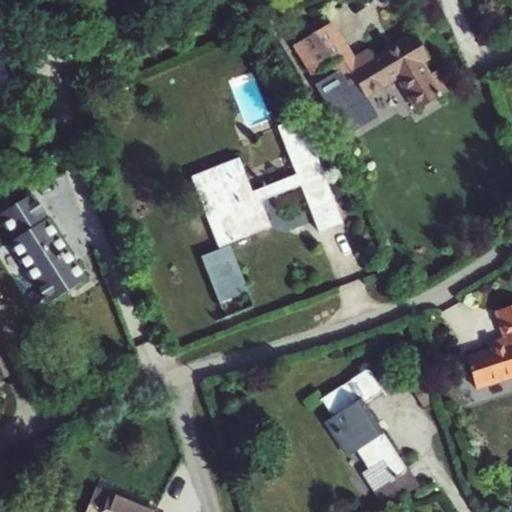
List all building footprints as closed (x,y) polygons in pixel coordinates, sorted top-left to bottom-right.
[(328,66),(333,74),(356,61),(353,57),(333,23),(324,28),(342,58),(328,66)] [(324,28),(294,45),(311,76),(328,66),(342,58),(324,28)] [(416,111),(448,92),(437,72),(428,77),(421,64),(429,59),(414,35),(373,59),(367,49),(353,57),(356,61),(333,74),(325,79),(335,95),(355,83),(363,98),(396,78),(416,111)] [(6,54),(0,55),(0,60),(9,91),(16,88),(6,54)] [(0,93),(9,91),(0,60),(0,93)] [(310,212),(333,203),(300,118),(277,127),(295,175),(251,192),(238,159),(190,178),(218,248),(218,250),(221,257),(202,264),(218,304),(247,293),(228,245),(265,230),(255,204),(260,202),(300,186),(310,212)] [(0,214),(0,218),(13,239),(8,243),(47,304),(67,291),(85,280),(31,195),(0,214)] [(270,228),(260,202),(255,204),(265,230),(270,228)] [(199,257),(202,264),(221,257),(218,250),(199,257)] [(511,308),(494,314),(503,342),(487,347),(488,352),(464,360),(474,390),(511,377),(511,308)] [(407,470),(363,404),(383,391),(372,375),(371,373),(368,372),(366,371),(363,371),(320,399),(332,417),(327,420),(350,455),(356,451),(368,469),(362,473),(374,492),(407,470)] [(407,470),(374,492),(384,507),(418,484),(408,469),(407,470)] [(95,488),(84,511),(155,511),(156,510),(110,492),(108,494),(95,488)]
